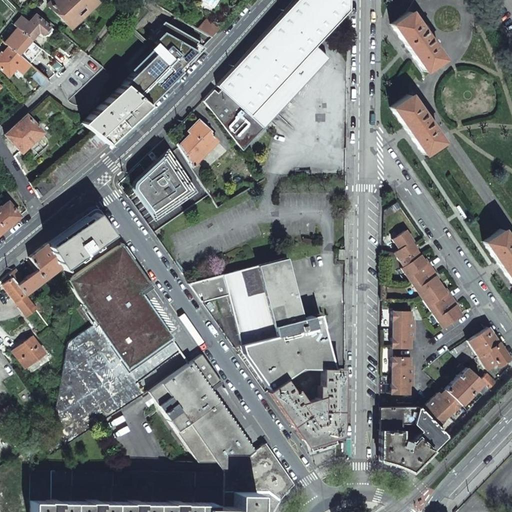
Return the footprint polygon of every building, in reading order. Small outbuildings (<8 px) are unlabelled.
[(91,0),(51,0),(47,4),(67,25),(69,23),(74,29),(83,20),(81,18),(86,13),(83,10),(93,1),(91,0)] [(240,150),(326,57),(313,45),(347,9),(346,0),(294,0),(258,39),(244,54),(217,85),(220,88),(217,92),(213,89),(202,101),(240,150)] [(28,5),(24,10),(28,13),(32,8),(28,5)] [(406,48),(422,71),(440,58),(407,12),(390,24),(406,48)] [(20,15),(12,24),(16,28),(29,39),(36,32),(43,36),(44,35),(46,35),(50,32),(49,29),(50,28),(34,14),(28,21),(20,15)] [(132,72),(121,83),(146,105),(175,76),(172,73),(182,63),(185,65),(211,37),(196,29),(185,22),(174,32),(163,22),(148,38),(154,44),(159,49),(154,55),(152,53),(132,72)] [(203,23),(196,29),(211,37),(217,31),(203,23)] [(16,28),(3,42),(8,46),(17,54),(29,39),(16,28)] [(129,69),(132,72),(152,53),(154,55),(159,49),(154,44),(129,69)] [(0,53),(0,69),(7,76),(15,66),(22,73),(29,65),(17,54),(8,46),(2,54),(0,53)] [(87,54),(60,86),(66,100),(67,100),(101,67),(87,54)] [(172,73),(175,76),(182,68),(185,65),(182,63),(172,73)] [(37,71),(31,77),(42,86),(48,80),(37,71)] [(121,83),(80,123),(94,134),(105,143),(125,124),(146,105),(121,83)] [(405,131),(421,154),(439,141),(407,95),(390,107),(405,131)] [(25,115),(4,134),(7,138),(20,152),(27,145),(29,148),(31,148),(36,143),(33,139),(41,132),(25,115)] [(196,161),(216,141),(208,133),(209,131),(197,120),(189,128),(192,131),(177,145),(178,147),(190,167),(196,161)] [(94,134),(34,185),(43,196),(52,188),(105,143),(94,134)] [(171,154),(168,149),(146,169),(136,179),(134,182),(133,185),(134,188),(135,192),(155,219),(194,191),(171,154)] [(203,172),(196,161),(190,167),(197,177),(203,172)] [(0,225),(3,229),(19,216),(7,202),(0,206),(0,225)] [(70,225),(45,243),(59,266),(59,268),(112,231),(100,211),(96,209),(92,210),(70,225)] [(498,266),(511,285),(511,247),(500,229),(481,242),(498,266)] [(419,256),(410,242),(411,241),(404,231),(391,240),(398,250),(393,254),(402,267),(419,256)] [(11,277),(23,293),(26,291),(59,266),(45,243),(27,257),(31,264),(26,268),(30,273),(21,279),(14,269),(8,274),(11,277)] [(139,292),(150,284),(121,243),(67,280),(74,294),(94,322),(68,340),(67,342),(95,323),(139,292)] [(400,269),(410,283),(430,269),(426,263),(425,264),(419,256),(402,267),(400,269)] [(227,295),(242,353),(268,390),(283,380),(300,369),(320,369),(332,369),(317,314),(301,318),(284,257),(187,284),(200,302),(227,295)] [(430,269),(410,283),(420,298),(439,285),(434,277),(435,276),(431,269),(430,269)] [(11,277),(1,285),(13,301),(24,315),(34,308),(26,296),(23,293),(11,277)] [(439,285),(420,298),(430,313),(451,299),(446,292),(445,293),(439,285)] [(181,351),(139,292),(95,323),(67,342),(65,348),(51,425),(55,434),(44,441),(53,454),(145,393),(137,382),(181,351)] [(441,328),(459,315),(454,306),(456,305),(451,299),(430,313),(441,328)] [(411,312),(390,312),(390,321),(391,321),(391,330),(411,330),(411,312)] [(476,356),(485,370),(487,368),(494,363),(496,366),(507,358),(489,331),(486,327),(465,341),(476,356)] [(389,348),(411,348),(411,330),(391,330),(391,338),(390,338),(389,348)] [(12,351),(24,367),(43,353),(30,337),(12,351)] [(460,363),(462,365),(476,356),(465,341),(449,352),(460,363)] [(189,361),(239,430),(249,424),(200,354),(189,361)] [(410,358),(389,357),(389,367),(390,367),(390,376),(410,376),(410,358)] [(215,462),(222,472),(253,451),(239,430),(189,361),(147,391),(197,462),(215,462)] [(456,367),(461,372),(465,367),(462,365),(460,363),(456,367)] [(443,390),(459,405),(466,396),(474,388),(480,382),(478,380),(465,367),(461,372),(443,390)] [(268,390),(305,443),(334,434),(336,433),(337,384),(337,369),(332,369),(320,369),(319,402),(316,402),(316,397),(313,398),(302,402),(305,406),(302,407),(283,380),(268,390)] [(480,382),(487,389),(494,382),(485,373),(478,380),(480,382)] [(388,394),(410,394),(410,376),(390,376),(389,384),(388,384),(388,394)] [(474,388),(482,395),(487,389),(480,382),(474,388)] [(430,399),(447,415),(452,410),(453,411),(459,405),(443,390),(441,388),(430,399)] [(419,409),(437,427),(443,421),(442,421),(447,415),(430,399),(419,409)] [(0,411),(0,417),(6,426),(20,417),(11,404),(0,411)] [(398,423),(412,423),(420,430),(414,436),(429,450),(436,442),(444,434),(437,427),(419,409),(416,406),(378,407),(378,419),(378,430),(398,430),(398,423)] [(116,436),(135,471),(154,471),(132,428),(116,436)] [(378,460),(393,464),(409,471),(429,450),(414,436),(409,442),(399,438),(398,430),(378,430),(378,460)] [(270,511),(271,511),(275,504),(281,495),(284,491),(287,488),(291,484),(263,443),(253,451),(222,472),(222,487),(222,506),(211,506),(211,502),(43,501),(29,501),(28,511),(270,511)] [(43,485),(222,487),(222,472),(154,471),(135,471),(29,470),(29,501),(43,501),(43,485)]
